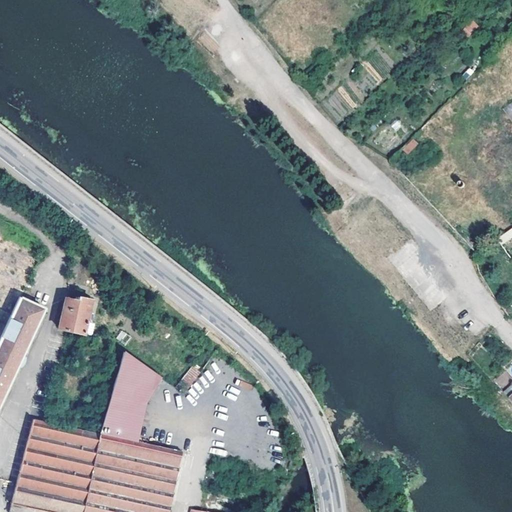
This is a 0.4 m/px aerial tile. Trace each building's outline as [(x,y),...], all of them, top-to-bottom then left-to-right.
[(511,101),(493,115),(511,142),(511,101)] [(402,148),(407,154),(419,144),(413,138),(402,148)] [(501,244),(511,235),(511,229),(498,240),(501,244)] [(84,333),(93,300),(78,296),(76,300),(65,297),(57,327),(84,333)] [(0,306),(0,315),(9,319),(17,303),(4,297),(0,306)] [(0,403),(45,308),(20,297),(17,303),(9,319),(0,338),(0,403)] [(116,338),(124,344),(129,336),(122,331),(116,338)] [(101,426),(99,434),(100,434),(136,442),(145,403),(163,377),(124,350),(101,426)] [(179,382),(187,389),(201,372),(193,366),(179,382)] [(511,400),(511,382),(509,380),(500,388),(511,400)] [(11,504),(46,511),(49,511),(68,428),(32,420),(21,462),(20,470),(11,502),(11,504)] [(83,511),(91,475),(100,434),(99,434),(98,435),(68,428),(49,511),(83,511)] [(140,486),(173,493),(177,473),(182,452),(172,450),(136,442),(100,434),(91,475),(114,480),(140,486)] [(272,448),(228,439),(225,452),(251,457),(249,467),(274,473),(277,459),(270,458),(272,448)] [(107,511),(114,480),(91,475),(83,511),(107,511)] [(133,511),(134,511),(140,486),(114,480),(107,511),(133,511)] [(134,511),(137,511),(168,511),(173,493),(140,486),(134,511)]
